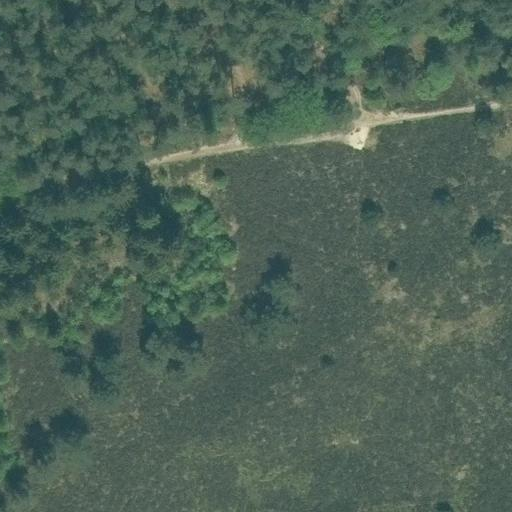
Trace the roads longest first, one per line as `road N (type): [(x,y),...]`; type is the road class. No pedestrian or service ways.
road 1 (track): [(227,147),(0,195)]
road 2 (track): [(511,94),(362,118)]
road 3 (track): [(278,0),(324,48),(362,118)]
road 4 (track): [(362,118),(227,147)]
